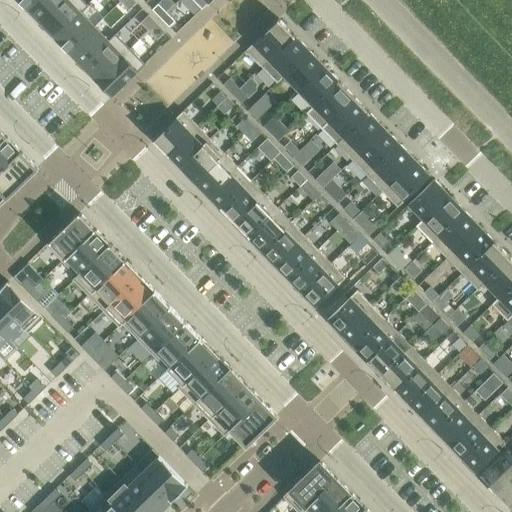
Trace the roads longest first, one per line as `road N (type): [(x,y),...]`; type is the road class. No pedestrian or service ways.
road 1 (residential): [(0,98),(312,422)]
road 2 (residential): [(358,378),(130,149)]
road 3 (residential): [(511,194),(317,0)]
road 4 (residential): [(130,149),(278,0)]
road 5 (residential): [(484,511),(358,378)]
road 6 (residential): [(223,0),(100,119)]
road 7 (residential): [(100,119),(0,14)]
road 8 (residential): [(223,511),(312,422)]
road 9 (residential): [(312,422),(396,511)]
